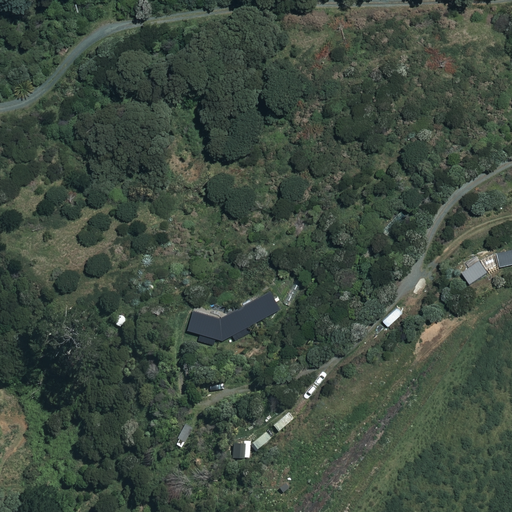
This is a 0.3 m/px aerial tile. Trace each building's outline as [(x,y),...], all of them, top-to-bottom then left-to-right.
[(192,308),(186,326),(220,339),(228,335),(231,341),(251,330),(248,324),(279,307),(270,289),(218,317),(192,308)] [(403,314),(396,307),(381,321),(388,328),(403,314)] [(293,419),(286,412),(271,425),(278,432),(293,419)] [(270,439),(264,432),(250,443),(257,451),(270,439)] [(249,459),(250,443),(224,442),(223,458),(249,459)]
